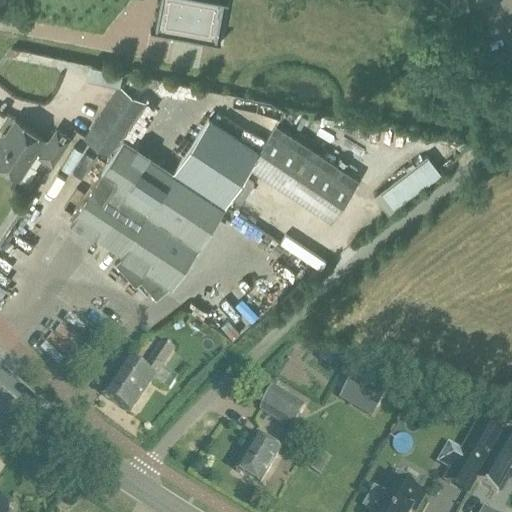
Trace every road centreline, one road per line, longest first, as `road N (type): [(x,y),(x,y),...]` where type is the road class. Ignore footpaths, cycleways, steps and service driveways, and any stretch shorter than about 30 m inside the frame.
road 1 (unclassified): [(134,486),(207,396),(329,283),(465,173),(511,146)]
road 2 (residential): [(21,28),(283,81)]
road 3 (secondary): [(134,486),(0,385)]
